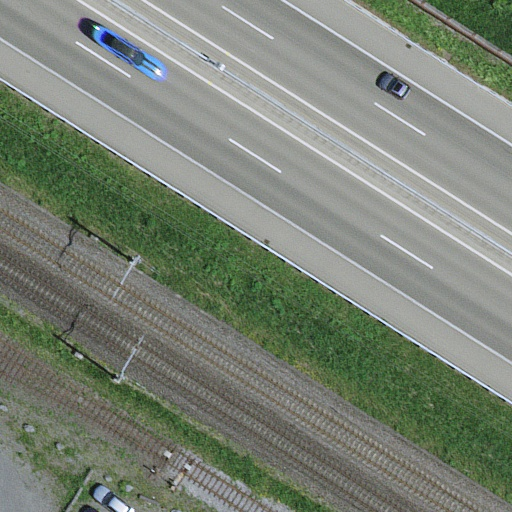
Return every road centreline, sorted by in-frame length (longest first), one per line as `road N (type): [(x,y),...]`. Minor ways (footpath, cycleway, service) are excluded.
road 1 (motorway): [(0,4),(511,328)]
road 2 (motorway): [(511,191),(209,0)]
